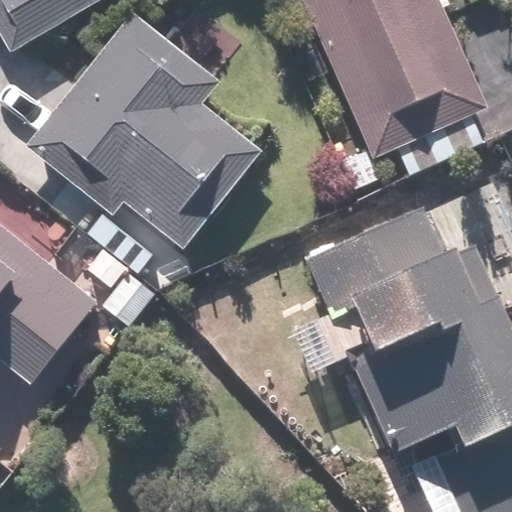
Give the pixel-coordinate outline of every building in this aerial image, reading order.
[(0,0),(0,36),(11,55),(105,0),(0,0)] [(299,0),(370,167),(489,117),(440,0),(299,0)] [(164,41),(131,14),(25,147),(111,216),(121,203),(186,256),(267,156),(201,103),(223,75),(217,70),(240,41),(194,4),(164,41)] [(0,363),(34,389),(103,299),(78,280),(50,259),(65,240),(0,190),(0,363)] [(373,341),(345,353),(389,454),(455,425),(466,451),(429,467),(448,511),(511,511),(511,325),(498,295),(482,302),(460,252),(444,259),(422,210),(306,261),(331,319),(359,307),(373,341)] [(101,249),(78,280),(103,299),(135,324),(159,294),(101,249)]
